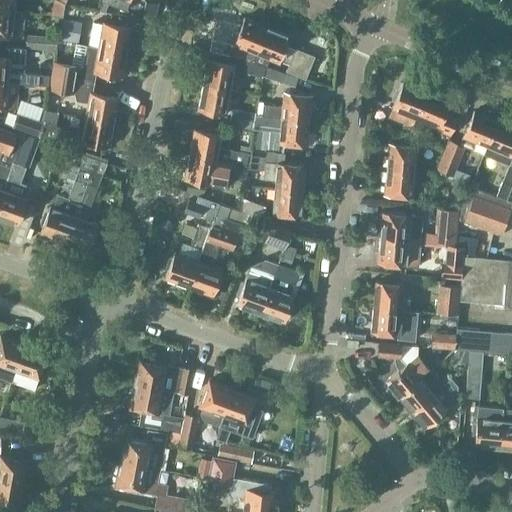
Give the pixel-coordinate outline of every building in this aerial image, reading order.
[(0,0),(0,11),(15,12),(16,0),(0,0)] [(54,0),(53,0),(51,15),(61,16),(63,5),(64,4),(54,0)] [(109,5),(126,11),(128,5),(130,2),(130,0),(103,0),(103,2),(109,5)] [(103,2),(99,11),(106,12),(109,5),(103,2)] [(155,19),(158,5),(145,3),(142,19),(154,22),(155,19)] [(66,5),(59,38),(78,42),(82,21),(76,20),(78,8),(66,5)] [(15,12),(0,11),(0,36),(23,38),(25,13),(15,12)] [(232,56),(253,61),(256,55),(268,27),(244,18),(242,23),(216,18),(209,51),(232,56)] [(103,23),(98,48),(126,53),(131,28),(103,23)] [(266,66),(269,61),(279,65),(280,62),(286,46),(290,37),(268,27),(256,55),(253,61),(266,66)] [(27,36),(26,49),(46,51),(53,52),(56,52),(58,38),(27,36)] [(126,53),(98,48),(87,46),(83,68),(80,67),(77,80),(82,81),(94,83),(96,73),(122,78),(126,53)] [(288,65),(286,72),(305,79),(314,57),(295,49),(288,65)] [(0,56),(0,81),(10,83),(12,58),(0,56)] [(207,59),(202,85),(231,91),(234,76),(241,77),(246,73),(263,77),(264,67),(254,62),(236,58),(234,61),(217,58),(217,61),(207,59)] [(68,64),(54,62),(54,66),(52,76),(77,80),(80,67),(80,66),(68,64)] [(265,67),(264,67),(263,77),(293,87),(297,78),(265,67)] [(36,86),(49,88),(51,71),(39,69),(36,86)] [(82,81),(77,80),(52,76),(49,90),(79,96),(82,81)] [(10,83),(0,81),(0,107),(17,109),(19,84),(10,83)] [(409,134),(416,119),(427,92),(403,82),(388,118),(405,124),(402,132),(409,134)] [(231,91),(202,85),(197,110),(226,116),(231,91)] [(281,118),(309,121),(312,95),(283,92),(282,106),(264,104),(259,103),(257,113),(256,113),(256,116),(262,117),(262,116),(281,118)] [(427,92),(416,119),(438,128),(437,132),(450,138),(459,119),(445,114),(450,102),(427,92)] [(90,93),(85,118),(118,124),(120,112),(116,108),(118,98),(90,93)] [(41,106),(37,119),(42,121),(44,110),(45,105),(42,105),(41,106)] [(252,131),(253,125),(256,116),(256,113),(232,108),(228,126),(252,131)] [(474,111),(460,145),(465,147),(472,151),(475,144),(486,148),(497,121),(474,111)] [(39,138),(45,122),(42,121),(37,119),(17,112),(12,128),(39,138)] [(309,121),(281,118),(262,116),(262,117),(256,116),(253,125),(273,128),(273,123),(280,124),(278,143),(307,146),(309,121)] [(80,143),(99,146),(109,148),(111,137),(115,135),(118,124),(85,118),(80,143)] [(511,152),(511,126),(497,121),(486,148),(483,155),(507,165),(511,152)] [(73,132),(45,122),(39,138),(67,148),(73,132)] [(0,164),(7,167),(11,168),(13,163),(16,154),(24,134),(16,131),(15,134),(2,129),(0,128),(0,164)] [(249,167),(250,164),(250,155),(239,153),(220,149),(222,135),(194,130),(189,155),(236,164),(249,167)] [(16,154),(13,163),(26,168),(37,139),(34,138),(24,134),(16,154)] [(254,139),(252,151),(256,151),(262,152),(264,140),(263,140),(254,139)] [(448,141),(439,163),(436,170),(453,176),(465,147),(460,145),(452,142),(448,141)] [(389,144),(386,169),(415,172),(418,146),(389,144)] [(74,150),(72,154),(83,158),(84,156),(84,154),(74,150)] [(275,181),(274,189),(302,191),(305,166),(277,163),(278,154),(262,152),(256,151),(252,151),(251,151),(250,155),(250,164),(265,166),(263,179),(275,181)] [(246,180),(249,167),(236,164),(225,161),(189,155),(184,180),(225,187),(227,181),(233,178),(246,180)] [(80,167),(98,173),(102,175),(107,163),(102,162),(95,159),(84,156),(83,158),(80,167)] [(0,199),(0,218),(18,225),(23,212),(27,199),(26,198),(30,186),(21,183),(26,168),(13,163),(11,168),(4,190),(3,190),(0,199)] [(0,199),(3,190),(4,190),(11,168),(7,167),(0,164),(0,199)] [(511,165),(510,165),(496,197),(506,201),(511,186),(511,165)] [(69,229),(64,242),(88,251),(92,241),(93,238),(96,228),(98,224),(85,220),(102,175),(80,167),(75,180),(85,184),(69,229)] [(415,172),(386,169),(384,195),(413,197),(415,172)] [(44,224),(40,233),(64,242),(69,229),(85,184),(75,180),(71,192),(69,197),(55,193),(50,206),(48,211),(45,220),(44,224)] [(502,237),(511,209),(511,206),(511,203),(506,201),(496,197),(478,190),(471,187),(465,185),(458,211),(459,211),(457,221),(464,223),(502,237)] [(255,217),(256,217),(263,220),(266,207),(246,200),(249,186),(245,186),(241,212),(245,213),(255,217)] [(302,191),(274,189),(271,214),(300,217),(302,191)] [(188,200),(183,213),(199,218),(200,215),(213,219),(219,204),(202,198),(196,196),(194,202),(188,200)] [(444,203),(443,210),(448,210),(456,211),(456,203),(444,203)] [(202,252),(199,261),(189,287),(213,296),(223,270),(216,267),(214,261),(218,250),(222,248),(232,251),(239,230),(241,225),(241,224),(245,213),(241,212),(231,208),(219,204),(213,219),(210,230),(206,241),(205,241),(202,252)] [(434,245),(445,246),(455,247),(457,221),(459,211),(458,211),(456,211),(448,210),(443,210),(437,209),(435,233),(424,232),(423,243),(434,244),(434,245)] [(241,224),(241,225),(250,229),(251,226),(255,217),(245,213),(241,224)] [(380,238),(409,241),(420,242),(421,228),(420,228),(421,217),(382,213),(380,238)] [(255,217),(251,226),(260,229),(263,220),(256,217),(255,217)] [(105,223),(102,235),(110,238),(113,225),(105,223)] [(272,223),(270,229),(265,242),(284,249),(290,230),(272,223)] [(189,287),(199,261),(202,252),(205,241),(206,241),(210,230),(197,225),(190,245),(182,242),(178,254),(175,252),(165,279),(189,287)] [(409,241),(380,238),(377,264),(406,266),(417,268),(420,242),(409,241)] [(464,257),(461,288),(460,302),(483,304),(487,259),(464,257)] [(509,261),(487,259),(483,304),(505,306),(509,261)] [(236,305),(260,313),(278,265),(266,260),(259,280),(251,277),(250,280),(246,278),(236,305)] [(442,262),(441,278),(460,279),(462,264),(444,263),(442,262)] [(278,265),(260,313),(284,322),(294,296),(290,294),(298,272),(278,265)] [(375,282),(373,307),(402,310),(404,285),(375,282)] [(460,302),(461,288),(440,285),(436,313),(458,316),(460,302)] [(402,310),(373,307),(371,333),(399,336),(402,310)] [(484,353),(500,354),(503,333),(457,330),(456,334),(455,350),(469,351),(484,353)] [(455,350),(456,334),(432,333),(431,348),(455,350)] [(500,354),(511,355),(511,347),(511,334),(503,333),(500,354)] [(0,337),(0,377),(11,382),(24,344),(1,336),(0,337)] [(377,356),(400,358),(402,344),(378,341),(377,356)] [(24,344),(11,382),(35,390),(38,380),(39,380),(48,353),(24,344)] [(479,399),(484,353),(469,351),(465,398),(479,399)] [(386,381),(399,397),(430,371),(421,360),(413,359),(409,362),(396,372),(397,372),(386,381)] [(139,360),(134,385),(163,390),(174,392),(178,393),(188,395),(193,370),(182,369),(167,366),(167,365),(139,360)] [(399,397),(412,412),(435,393),(443,386),(430,371),(399,397)] [(262,379),(257,391),(267,395),(272,383),(262,379)] [(412,412),(425,428),(457,402),(451,396),(457,391),(458,386),(451,379),(443,386),(435,393),(412,412)] [(219,426),(220,424),(223,416),(233,389),(209,380),(199,407),(201,408),(200,413),(200,416),(202,419),(219,426)] [(138,425),(159,429),(181,433),(184,418),(168,415),(174,392),(163,390),(134,385),(129,410),(141,412),(138,425)] [(256,398),(233,389),(223,416),(220,424),(219,426),(214,439),(226,443),(230,431),(252,439),(262,411),(253,407),(256,398)] [(474,446),(500,448),(503,409),(478,406),(474,446)] [(511,409),(503,409),(500,448),(511,449),(511,409)] [(197,415),(187,413),(179,446),(189,448),(191,439),(197,415)] [(15,420),(0,417),(0,418),(0,431),(13,433),(15,420)] [(124,437),(119,462),(159,469),(160,470),(167,434),(146,430),(144,441),(124,437)] [(221,458),(235,461),(255,465),(258,452),(224,445),(221,458)] [(190,475),(207,478),(211,455),(194,452),(190,475)] [(0,455),(0,480),(23,485),(28,460),(0,455)] [(235,461),(221,458),(212,457),(207,480),(231,485),(235,461)] [(159,469),(119,462),(115,487),(144,492),(151,493),(151,495),(157,496),(154,509),(172,511),(185,511),(187,505),(188,499),(167,494),(168,485),(158,483),(160,470),(159,469)] [(23,485),(0,480),(0,506),(19,510),(23,485)] [(243,511),(276,511),(278,503),(274,502),(275,492),(260,491),(246,490),(243,511)]
